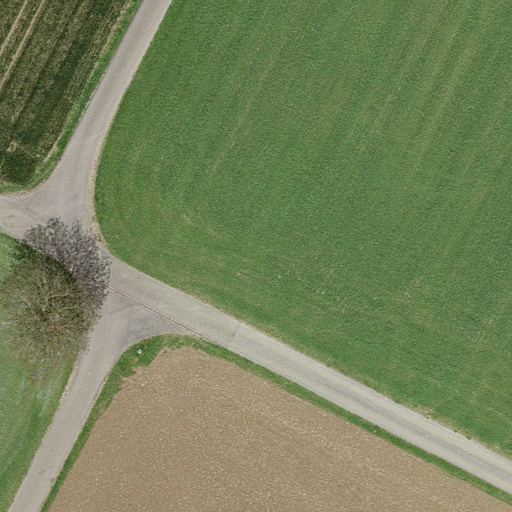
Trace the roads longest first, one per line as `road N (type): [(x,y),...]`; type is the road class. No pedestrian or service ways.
road 1 (track): [(135,297),(204,324),(511,484)]
road 2 (track): [(42,235),(170,0)]
road 3 (track): [(135,297),(31,511)]
